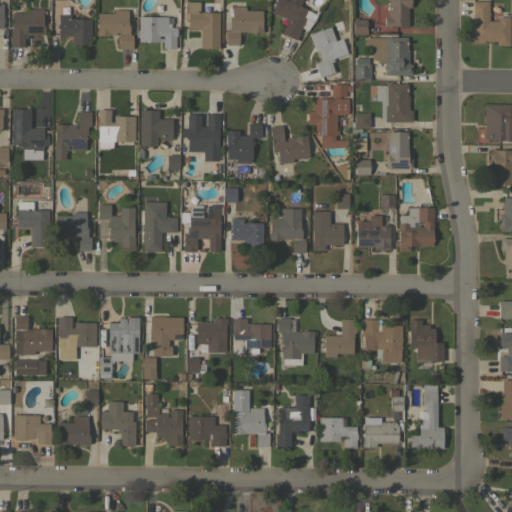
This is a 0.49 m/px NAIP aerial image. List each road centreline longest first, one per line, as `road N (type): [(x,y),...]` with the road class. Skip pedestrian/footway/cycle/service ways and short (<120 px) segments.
road 1 (residential): [(457,478),(467,470),(469,291),(452,159),(447,0)]
road 2 (residential): [(0,285),(469,291)]
road 3 (residential): [(0,480),(457,478)]
road 4 (residential): [(0,79),(277,83)]
